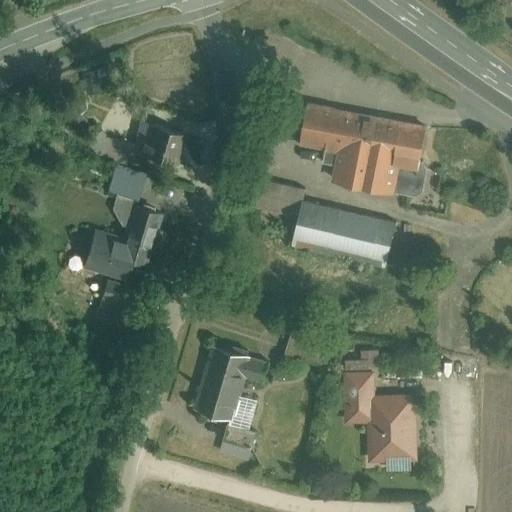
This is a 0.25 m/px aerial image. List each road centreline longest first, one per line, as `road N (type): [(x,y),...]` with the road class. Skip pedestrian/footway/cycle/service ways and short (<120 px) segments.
road 1 (unclassified): [(126,511),(157,364),(227,131),(227,81),(195,0)]
road 2 (tertiary): [(0,52),(147,0)]
road 3 (primary): [(511,88),(389,0)]
